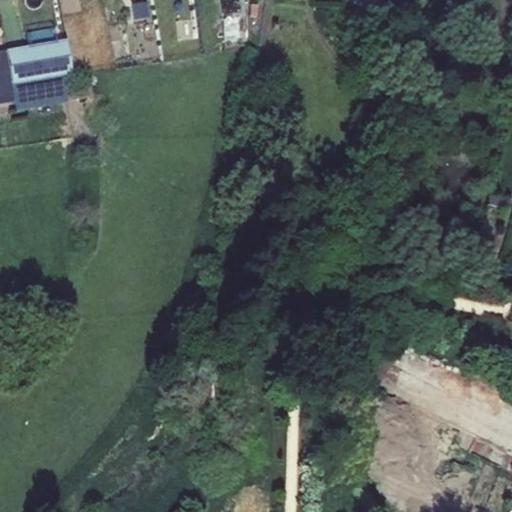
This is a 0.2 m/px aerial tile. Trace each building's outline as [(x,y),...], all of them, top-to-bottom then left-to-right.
[(143,0),(128,0),(127,0),(130,22),(147,20),(143,0)] [(19,17),(0,20),(0,28),(4,53),(10,87),(61,78),(70,76),(65,44),(25,51),(19,17)] [(10,87),(4,53),(0,53),(0,105),(13,104),(10,87)] [(97,74),(76,78),(80,100),(92,98),(90,87),(99,85),(97,74)] [(10,87),(13,104),(14,112),(66,103),(62,80),(61,78),(10,87)] [(62,80),(66,103),(77,101),(73,78),(62,80)]
